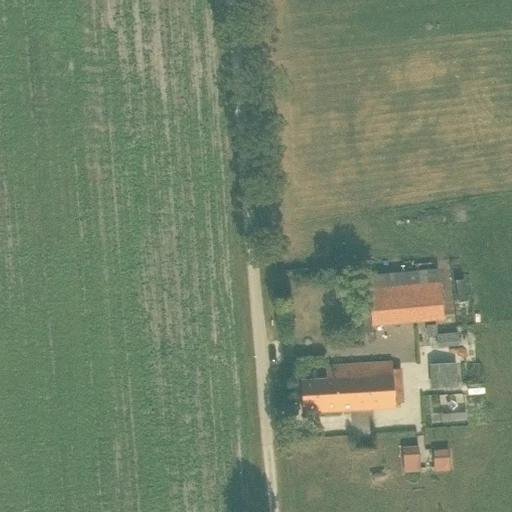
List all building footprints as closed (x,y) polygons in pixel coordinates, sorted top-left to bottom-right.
[(439,284),(368,291),(372,326),(444,319),(439,284)] [(432,390),(460,389),(459,363),(431,364),(432,390)] [(392,409),(391,403),(403,402),(401,368),(390,369),(389,365),(325,368),(326,380),(300,382),(302,414),(392,409)] [(462,394),(441,395),(442,413),(463,411),(462,394)] [(404,472),(421,471),(420,447),(404,448),(404,472)]
